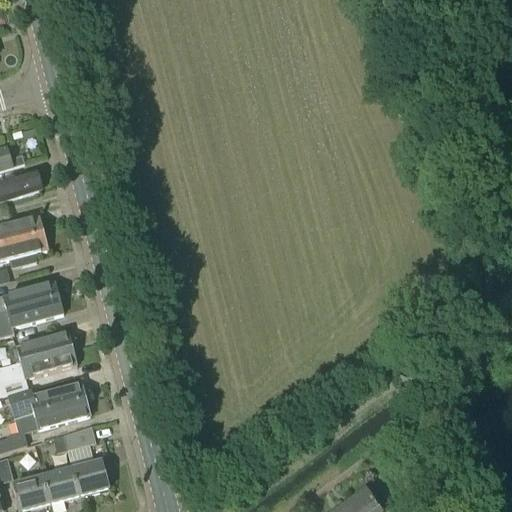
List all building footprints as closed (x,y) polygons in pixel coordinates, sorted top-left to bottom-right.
[(35,129),(22,133),(24,140),(37,136),(35,129)] [(0,153),(0,175),(24,168),(22,159),(10,163),(7,152),(0,153)] [(0,206),(41,194),(36,176),(0,187),(0,206)] [(0,249),(44,238),(39,221),(0,230),(0,249)] [(44,238),(0,249),(0,268),(8,266),(10,274),(36,267),(34,260),(48,256),(44,238)] [(0,289),(10,286),(6,272),(0,273),(0,289)] [(0,301),(0,318),(7,317),(6,317),(60,303),(55,287),(0,301)] [(0,318),(0,335),(11,332),(64,319),(60,303),(6,317),(7,317),(0,318)] [(20,367),(72,354),(68,338),(12,353),(15,364),(19,363),(20,367)] [(20,367),(0,372),(0,379),(8,377),(10,382),(23,378),(25,384),(77,371),(72,354),(20,367)] [(31,403),(30,399),(29,395),(7,402),(10,410),(12,409),(16,424),(14,424),(14,425),(86,405),(82,389),(31,403)] [(6,444),(0,445),(0,459),(26,451),(23,438),(38,434),(38,435),(90,421),(86,405),(14,425),(15,425),(18,438),(6,441),(6,444)] [(64,440),(68,455),(96,448),(92,431),(64,440)] [(68,455),(64,440),(52,443),(56,458),(68,455)] [(0,464),(0,488),(13,485),(7,463),(0,464)] [(72,474),(79,502),(109,494),(102,466),(72,474)] [(79,502),(72,474),(43,481),(50,509),(79,502)] [(45,511),(47,511),(46,510),(50,509),(43,481),(13,489),(19,511),(45,511)] [(341,511),(377,511),(374,507),(379,503),(371,492),(366,495),(365,494),(341,511)]
